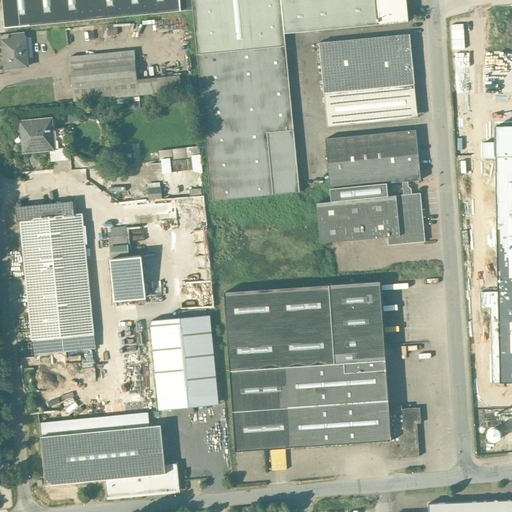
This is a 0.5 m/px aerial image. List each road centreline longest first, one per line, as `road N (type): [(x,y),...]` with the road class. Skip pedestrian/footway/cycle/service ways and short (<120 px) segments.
road 1 (unclassified): [(466,476),(434,0)]
road 2 (unclassified): [(0,231),(27,511)]
road 3 (unclassified): [(89,511),(303,489)]
road 4 (unclassified): [(303,489),(466,476)]
